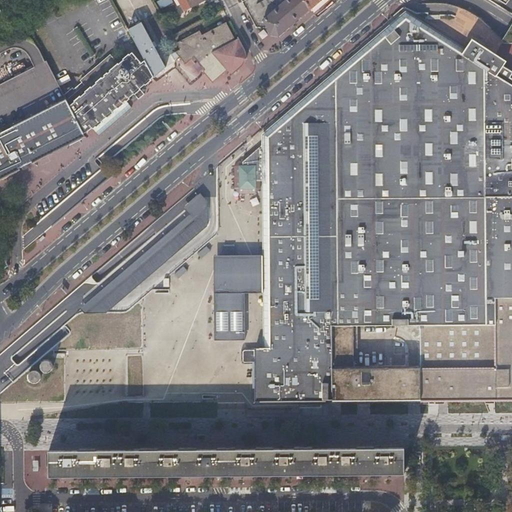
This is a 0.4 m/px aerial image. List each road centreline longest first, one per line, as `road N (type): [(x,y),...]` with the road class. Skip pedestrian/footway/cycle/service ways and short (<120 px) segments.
road 1 (secondary): [(0,328),(380,0)]
road 2 (residential): [(415,511),(415,495),(18,495)]
road 3 (residential): [(232,99),(151,98),(19,215),(18,283)]
road 4 (secondary): [(232,99),(18,283)]
